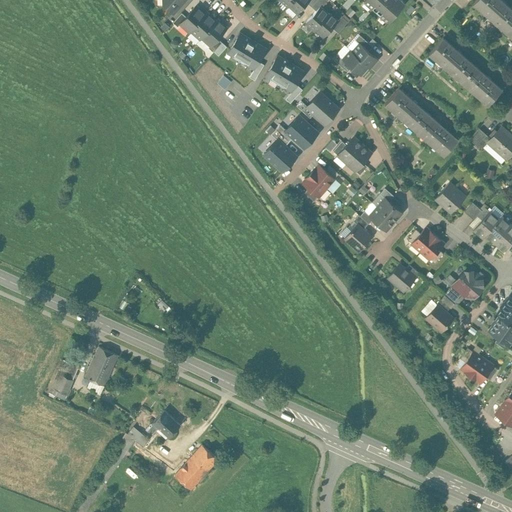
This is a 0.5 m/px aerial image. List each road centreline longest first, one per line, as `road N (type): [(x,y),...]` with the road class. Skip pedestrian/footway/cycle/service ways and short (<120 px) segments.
road 1 (primary): [(0,277),(349,438)]
road 2 (residential): [(509,274),(453,335),(447,357),(486,417),(511,432)]
road 3 (primary): [(349,438),(511,511)]
road 4 (residential): [(357,102),(226,0)]
road 5 (residential): [(357,102),(448,0)]
road 6 (residential): [(419,209),(357,102)]
